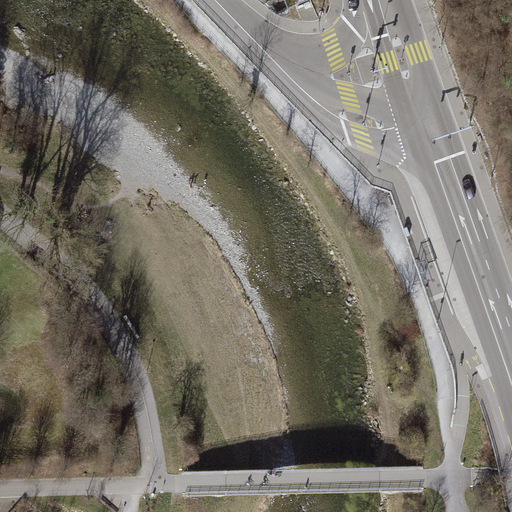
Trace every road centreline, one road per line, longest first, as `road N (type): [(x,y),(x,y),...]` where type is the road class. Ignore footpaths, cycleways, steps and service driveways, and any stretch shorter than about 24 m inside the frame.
road 1 (secondary): [(511,356),(428,124)]
road 2 (residential): [(280,60),(333,109),(397,127),(428,124)]
road 3 (secondary): [(428,124),(386,0)]
road 4 (residential): [(377,0),(346,44),(280,60)]
